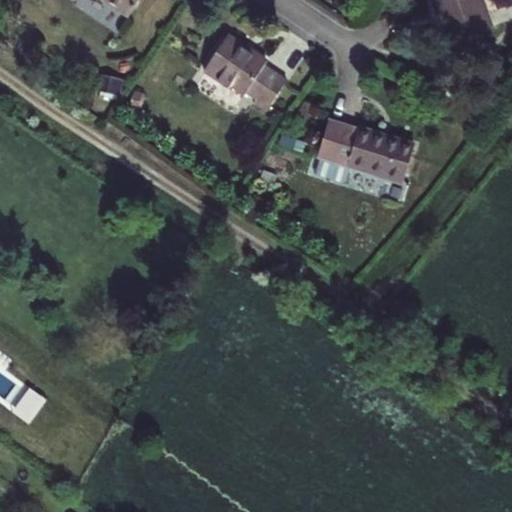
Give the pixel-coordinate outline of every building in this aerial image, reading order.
[(102,0),(128,17),(139,0),(102,0)] [(441,29),(446,43),(491,27),(481,0),(430,0),(437,16),(446,13),(450,25),(441,29)] [(437,16),(441,29),(450,25),(446,13),(437,16)] [(247,55),(250,51),(226,35),(223,39),(247,55)] [(253,104),(265,112),(286,82),(264,66),(266,62),(250,51),(247,55),(223,39),(203,70),(243,97),(245,94),(255,100),(253,104)] [(117,98),(121,79),(101,75),(97,94),(117,98)] [(146,92),(133,89),(128,109),(142,112),(146,92)] [(400,184),(413,146),(398,140),(396,143),(381,139),(381,136),(358,128),(357,131),(326,121),(315,157),(319,159),(314,175),(343,185),(348,168),(400,184)]
